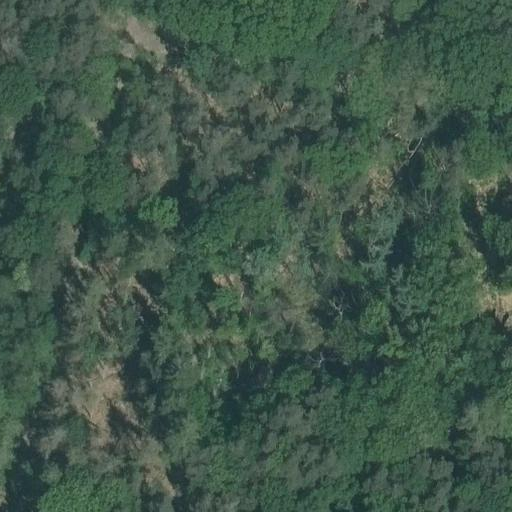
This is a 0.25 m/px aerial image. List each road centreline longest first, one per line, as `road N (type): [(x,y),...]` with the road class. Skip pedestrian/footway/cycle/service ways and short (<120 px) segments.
road 1 (track): [(118,106),(21,511)]
road 2 (track): [(511,139),(133,49)]
